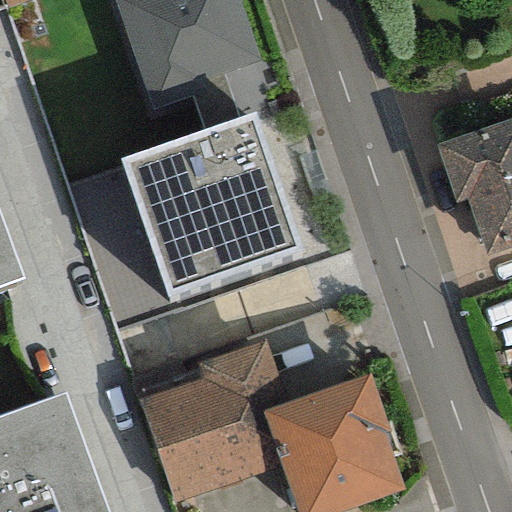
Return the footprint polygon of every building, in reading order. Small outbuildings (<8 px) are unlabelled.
[(258,59),(239,0),(113,0),(143,95),(258,59)] [(251,114),(118,161),(167,296),(300,248),(251,114)] [(511,121),(433,146),(453,205),(465,201),(484,257),(511,246),(511,121)] [(0,214),(0,286),(23,279),(0,214)] [(265,342),(195,364),(200,378),(135,399),(170,504),(279,468),(260,415),(285,405),(265,342)] [(367,375),(285,405),(260,415),(279,468),(295,511),(346,511),(401,492),(381,437),(390,434),(367,375)] [(0,511),(105,511),(62,393),(0,415),(0,511)]
